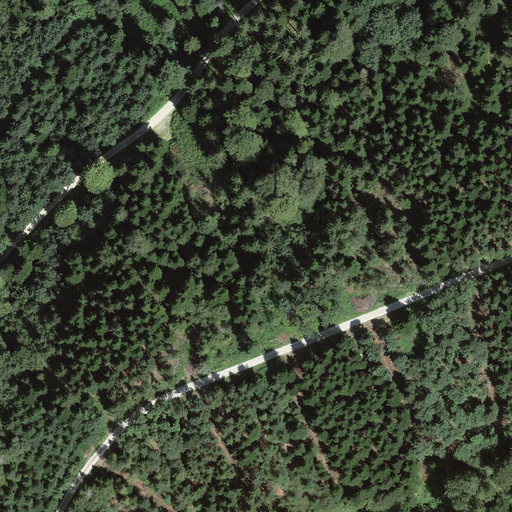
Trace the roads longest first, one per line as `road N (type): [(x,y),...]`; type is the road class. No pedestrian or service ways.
road 1 (track): [(511,258),(153,403),(102,446),(55,511)]
road 2 (track): [(257,0),(165,111),(58,193),(0,256)]
